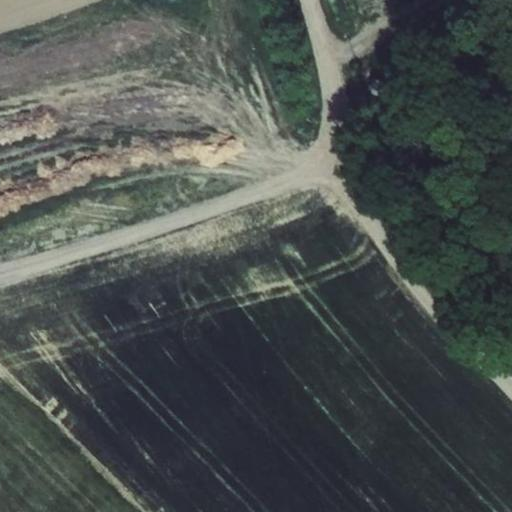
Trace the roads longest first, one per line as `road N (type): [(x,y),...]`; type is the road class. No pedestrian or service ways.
road 1 (track): [(0,273),(341,163)]
road 2 (track): [(511,384),(360,214),(341,163)]
road 3 (track): [(308,0),(341,163)]
